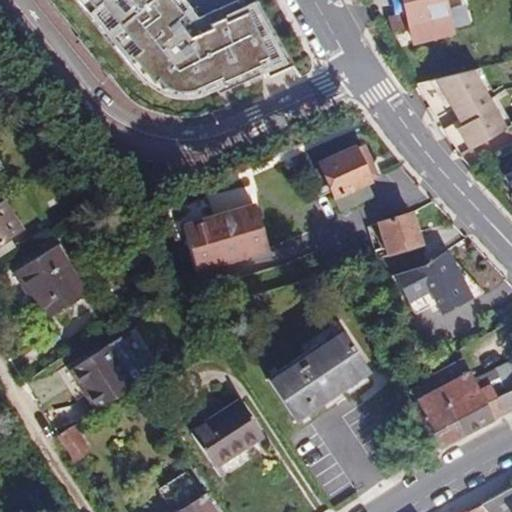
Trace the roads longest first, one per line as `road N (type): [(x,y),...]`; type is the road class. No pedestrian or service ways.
road 1 (residential): [(13,0),(108,114),(151,135),(222,132),(357,73)]
road 2 (residential): [(511,247),(357,73)]
road 3 (secondary): [(403,511),(511,448)]
